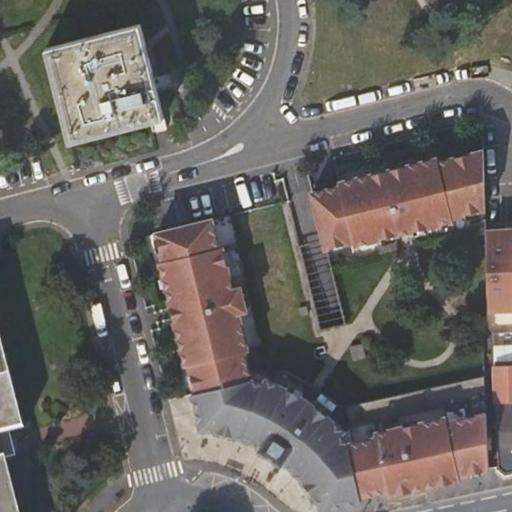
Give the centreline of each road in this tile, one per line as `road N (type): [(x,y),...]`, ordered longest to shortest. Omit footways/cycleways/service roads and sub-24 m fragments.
road 1 (residential): [(164,502),(84,197)]
road 2 (residential): [(257,129),(325,124),(465,93),(511,103)]
road 3 (residential): [(84,197),(232,151),(257,129)]
road 4 (residential): [(257,129),(281,70),(285,0)]
